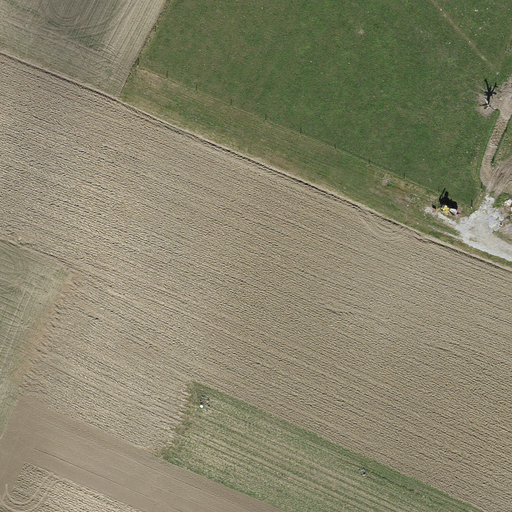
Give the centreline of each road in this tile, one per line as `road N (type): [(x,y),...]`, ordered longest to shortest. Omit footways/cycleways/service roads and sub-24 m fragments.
road 1 (motorway): [(511,341),(294,271),(0,155)]
road 2 (motorway): [(0,334),(262,435),(505,511)]
